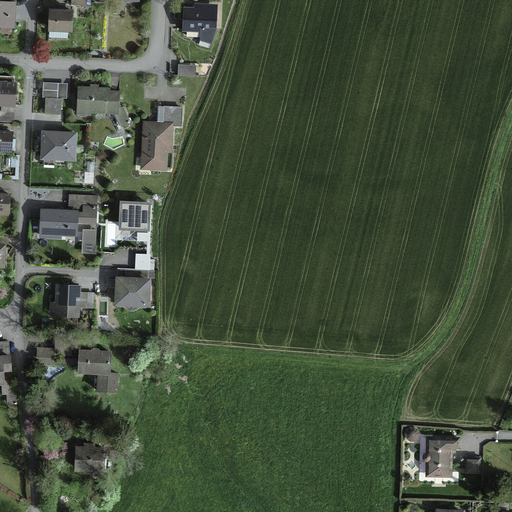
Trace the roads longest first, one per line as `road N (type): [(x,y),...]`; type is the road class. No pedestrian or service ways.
road 1 (residential): [(30,60),(13,316)]
road 2 (residential): [(30,60),(144,66),(158,49)]
